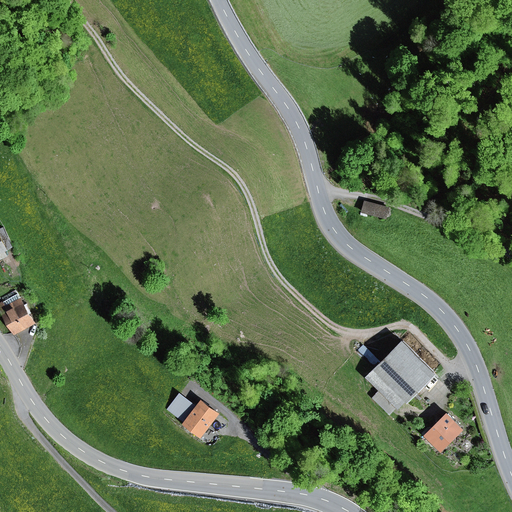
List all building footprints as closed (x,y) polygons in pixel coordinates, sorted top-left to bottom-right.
[(393,209),(368,204),(365,214),(390,219),(393,209)] [(0,229),(0,256),(16,250),(7,227),(0,229)] [(0,305),(14,336),(37,325),(21,292),(0,301),(0,305)] [(404,343),(371,377),(403,409),(436,375),(404,343)] [(232,385),(216,376),(210,388),(227,396),(232,385)] [(220,416),(202,402),(188,420),(206,434),(220,416)] [(465,428),(448,414),(426,440),(443,454),(465,428)]
